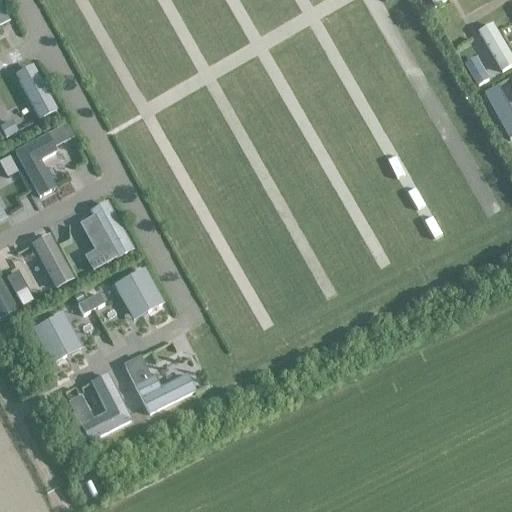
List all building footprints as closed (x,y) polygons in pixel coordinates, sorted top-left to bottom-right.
[(445,0),(428,0),(435,11),(447,3),(445,0)] [(501,75),(511,68),(511,60),(497,33),(481,42),(501,75)] [(38,124),(56,114),(31,68),(13,78),(38,124)] [(511,127),(511,117),(499,93),(486,100),(504,132),(511,127)] [(14,156),(38,201),(55,192),(40,165),(56,156),(46,138),(14,156)] [(88,215),(115,263),(133,254),(106,205),(88,215)] [(48,238),(30,248),(55,293),(73,283),(48,238)] [(112,289),(132,324),(163,307),(144,272),(112,289)] [(0,322),(15,314),(0,286),(0,322)] [(81,352),(62,316),(31,333),(49,368),(81,352)] [(148,418),(194,395),(186,378),(159,392),(153,380),(134,390),(148,418)]
